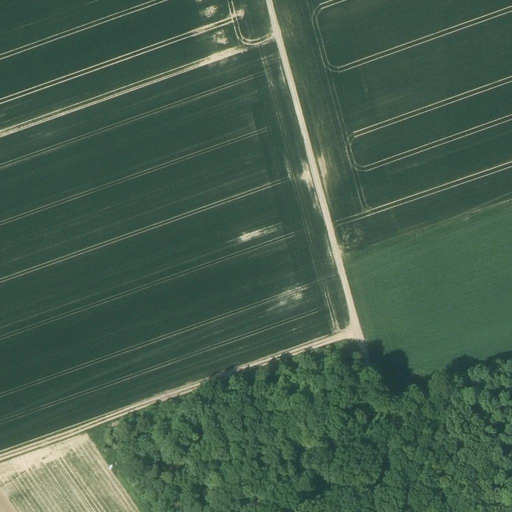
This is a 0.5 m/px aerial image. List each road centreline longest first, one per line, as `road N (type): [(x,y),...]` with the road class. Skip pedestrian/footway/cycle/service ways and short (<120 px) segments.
road 1 (track): [(269,0),(405,511)]
road 2 (track): [(0,458),(357,331)]
road 3 (track): [(378,409),(511,362)]
